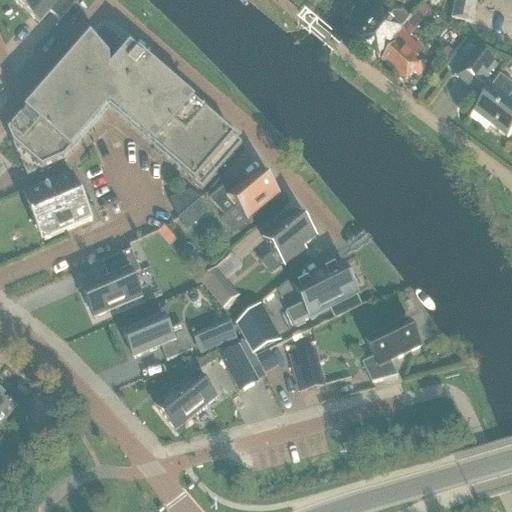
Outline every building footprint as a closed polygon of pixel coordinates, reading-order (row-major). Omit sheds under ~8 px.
[(59,21),(56,24),(57,25),(74,5),(73,5),(71,8),(62,0),(14,0),(13,2),(38,23),(48,11),(59,21)] [(472,23),(477,0),(455,0),(451,19),(472,23)] [(401,30),(392,41),(395,44),(381,60),(405,82),(419,65),(412,59),(421,48),(409,37),(428,15),(419,8),(412,15),(410,18),(401,29),(401,30)] [(401,29),(410,18),(409,17),(409,18),(401,12),(390,13),(387,18),(380,13),(357,41),(378,58),(392,41),(401,30),(401,29)] [(109,62),(90,40),(76,56),(75,55),(66,66),(67,67),(56,80),(54,79),(45,89),(47,90),(35,103),(34,102),(25,112),(26,114),(18,123),(17,122),(8,131),(9,133),(8,135),(27,178),(65,161),(109,110),(202,191),(241,146),(228,134),(229,132),(219,123),(218,125),(204,113),(205,112),(195,103),(194,104),(181,93),(182,91),(172,82),(171,84),(157,72),(158,71),(148,62),(147,63),(139,56),(138,57),(130,50),(110,73),(109,62)] [(511,95),(511,85),(499,76),(493,85),(486,80),(497,66),(475,49),(454,77),(483,99),(470,117),(486,129),(489,124),(507,138),(511,131),(511,103),(508,101),(511,95)] [(439,54),(426,71),(435,78),(447,61),(439,54)] [(260,172),(237,192),(229,183),(209,199),(224,218),(235,208),(246,221),(267,203),(268,205),(279,195),(260,172)] [(92,220),(73,176),(52,185),(50,183),(42,186),(43,189),(25,197),(44,241),(92,220)] [(190,192),(169,201),(178,219),(199,202),(201,201),(190,192)] [(199,202),(178,219),(186,229),(207,211),(199,202)] [(263,240),(285,267),(304,251),(302,248),(315,238),(294,213),(263,240)] [(165,228),(158,234),(169,247),(176,241),(165,228)] [(108,279),(81,290),(94,320),(141,299),(132,276),(140,273),(131,252),(102,264),(108,279)] [(344,267),(343,266),(294,290),(302,306),(286,314),(292,326),(308,318),(308,319),(357,294),(357,293),(352,295),(339,269),(344,267)] [(225,285),(213,296),(224,309),(237,299),(225,285)] [(258,308),(235,327),(243,342),(252,357),(278,344),(258,308)] [(163,316),(122,334),(133,359),(160,348),(166,363),(192,352),(181,326),(169,331),(163,316)] [(371,385),(397,378),(390,363),(420,349),(407,322),(365,341),(374,359),(362,365),(371,385)] [(229,325),(196,339),(203,356),(236,342),(229,325)] [(237,347),(220,357),(240,393),(257,384),(254,378),(260,375),(244,345),(238,348),(237,347)] [(324,387),(315,352),(293,358),(302,393),(324,387)] [(196,375),(155,407),(175,432),(216,400),(196,375)] [(0,427),(16,411),(0,396),(0,427)]
